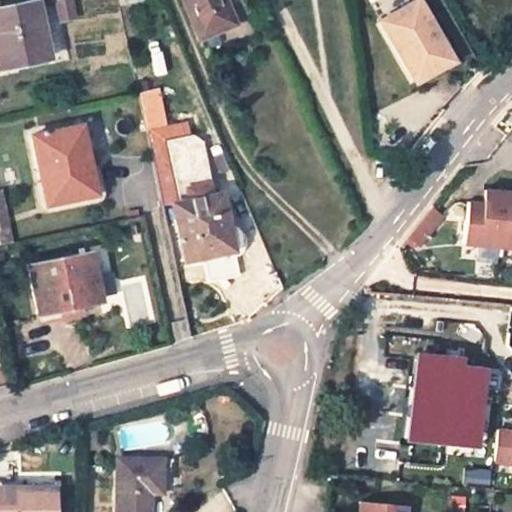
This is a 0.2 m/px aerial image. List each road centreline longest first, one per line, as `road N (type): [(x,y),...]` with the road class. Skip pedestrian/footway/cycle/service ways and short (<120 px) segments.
road 1 (residential): [(511,80),(277,349)]
road 2 (residential): [(0,413),(277,349)]
road 3 (residential): [(267,511),(284,389),(277,349)]
